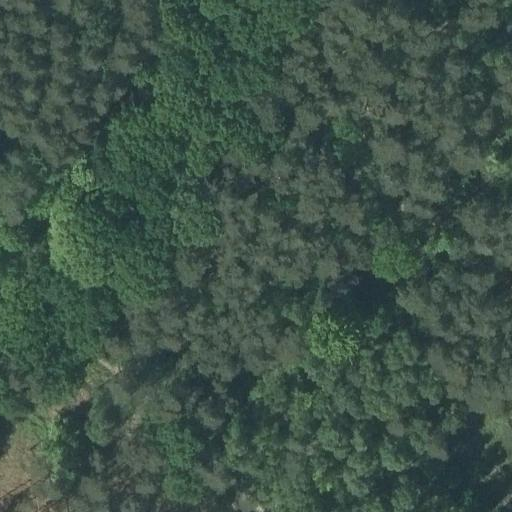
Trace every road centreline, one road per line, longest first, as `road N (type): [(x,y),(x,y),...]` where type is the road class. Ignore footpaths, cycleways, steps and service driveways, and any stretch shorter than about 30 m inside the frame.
road 1 (track): [(511,104),(168,440)]
road 2 (track): [(55,327),(265,0)]
road 3 (track): [(237,511),(55,327)]
